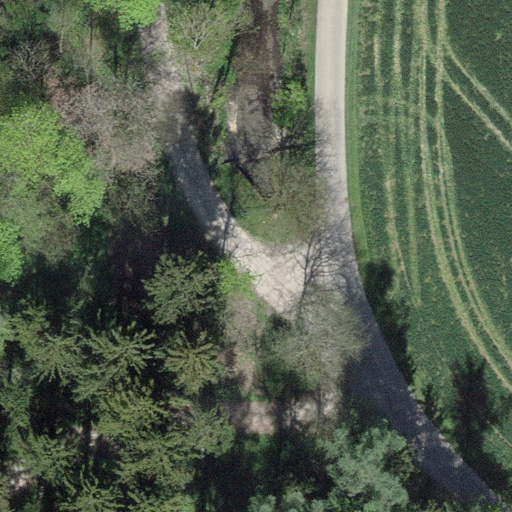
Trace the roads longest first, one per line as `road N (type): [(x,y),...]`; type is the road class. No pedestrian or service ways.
road 1 (residential): [(331,0),(323,221),(336,326),(433,461),(481,511)]
road 2 (track): [(364,366),(206,369),(33,441),(0,473)]
road 3 (track): [(335,312),(263,278),(221,232),(180,154),(149,0)]
